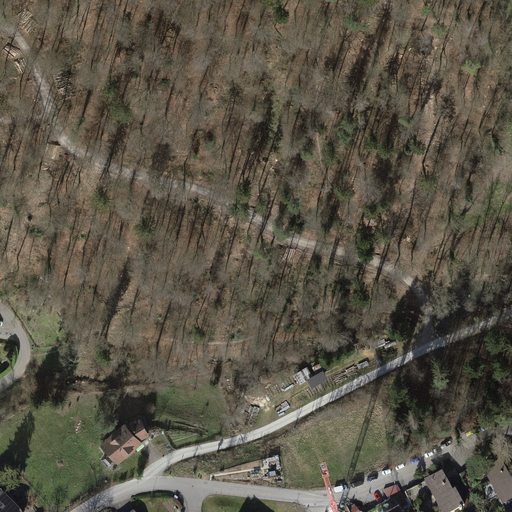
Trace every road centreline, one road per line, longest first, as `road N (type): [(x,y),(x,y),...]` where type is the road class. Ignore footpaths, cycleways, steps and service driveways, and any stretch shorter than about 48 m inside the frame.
road 1 (track): [(425,300),(389,266),(301,242),(210,193),(79,153),(62,139),(29,54),(0,21)]
road 2 (track): [(429,347),(250,438),(165,461)]
road 3 (residential): [(320,499),(358,491),(471,436),(511,428)]
road 4 (residential): [(186,484),(320,499)]
